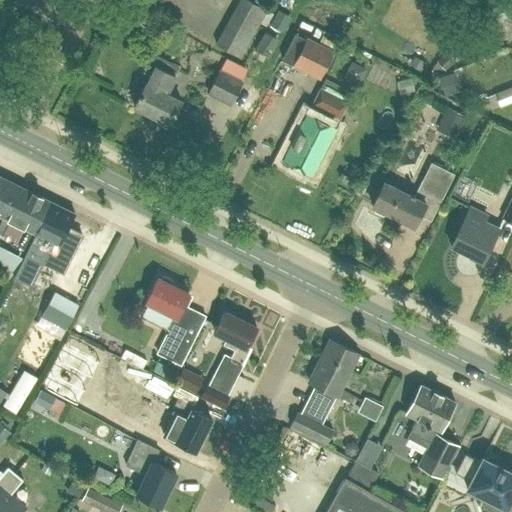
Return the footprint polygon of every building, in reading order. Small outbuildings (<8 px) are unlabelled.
[(239,0),(235,9),(259,22),(266,9),(249,0),(239,0)] [(511,0),(495,6),(500,19),(511,14),(511,0)] [(253,33),(259,22),(235,9),(229,20),(253,33)] [(278,9),(269,24),(280,30),(289,15),(278,9)] [(247,44),(253,33),(229,20),(223,31),(247,44)] [(240,57),(247,44),(223,31),(216,43),(240,57)] [(265,31),(254,49),(266,56),(276,38),(265,31)] [(292,65),(307,73),(321,44),(306,36),(292,65)] [(445,51),(436,61),(445,70),(454,61),(445,51)] [(134,106),(169,124),(181,100),(166,93),(175,76),(154,66),(146,83),(134,106)] [(243,81),(219,69),(207,94),(230,105),(243,81)] [(403,94),(415,91),(411,77),(399,80),(403,94)] [(511,84),(494,91),(497,99),(499,105),(511,100),(511,84)] [(320,88),(312,104),(307,113),(306,113),(282,160),(311,175),(335,128),(333,127),(338,118),(339,118),(347,101),(320,88)] [(447,106),(437,126),(456,136),(466,116),(447,106)] [(430,220),(453,174),(431,162),(415,194),(412,193),(411,195),(383,182),(372,205),(402,220),(408,209),(430,220)] [(0,175),(0,215),(3,217),(0,223),(0,234),(2,235),(9,221),(8,220),(24,188),(0,175)] [(24,188),(8,220),(9,221),(23,227),(28,230),(19,247),(25,250),(28,243),(33,232),(49,200),(24,188)] [(511,197),(503,216),(511,220),(511,197)] [(26,251),(14,275),(30,283),(42,261),(63,272),(81,234),(67,227),(74,213),(49,200),(33,232),(28,243),(25,250),(26,251)] [(482,260),(497,229),(482,221),(485,216),(471,208),(463,223),(462,222),(451,244),(482,260)] [(9,221),(2,235),(16,242),(23,227),(9,221)] [(0,270),(9,274),(19,256),(0,246),(0,270)] [(148,302),(142,316),(169,330),(166,335),(157,353),(180,364),(193,337),(204,315),(182,304),(188,293),(157,277),(146,301),(148,302)] [(65,329),(79,304),(54,291),(40,315),(65,329)] [(227,394),(250,348),(247,346),(256,327),(224,311),(214,331),(227,337),(224,343),(235,349),(231,357),(224,353),(208,385),(206,384),(201,395),(223,407),(229,395),(227,394)] [(336,395),(357,353),(330,339),(308,381),(315,385),(300,413),(297,411),(290,424),(326,442),(332,429),(321,423),(335,395),(336,395)] [(196,393),(203,377),(182,367),(174,383),(196,393)] [(440,429),(454,401),(420,384),(406,412),(417,418),(407,438),(426,448),(425,450),(427,451),(420,465),(442,476),(458,444),(441,436),(444,431),(440,429)] [(34,401),(48,410),(55,398),(41,389),(34,401)] [(364,406),(381,417),(391,401),(374,390),(364,406)] [(195,450),(211,418),(192,408),(194,405),(178,397),(169,414),(173,415),(163,435),(195,450)] [(48,410),(46,413),(57,420),(66,404),(55,398),(48,410)] [(130,407),(124,421),(153,434),(160,420),(130,407)] [(10,432),(0,423),(0,441),(1,442),(10,432)] [(160,505),(175,472),(153,461),(158,449),(137,439),(125,464),(145,474),(136,494),(160,505)] [(351,440),(346,442),(343,447),(345,452),(349,454),(355,453),(357,448),(355,443),(351,440)] [(480,460),(464,453),(455,472),(470,480),(466,488),(481,496),(478,503),(480,510),(484,511),(504,511),(506,508),(511,510),(511,471),(482,456),(480,460)] [(370,485),(377,472),(356,461),(349,474),(370,485)] [(0,490),(15,472),(7,466),(0,474),(0,490)] [(15,472),(0,490),(0,511),(20,511),(25,506),(10,494),(23,479),(15,472)] [(408,511),(345,476),(324,511),(408,511)] [(76,499),(84,488),(73,480),(65,491),(76,499)] [(106,511),(118,511),(122,504),(87,487),(81,500),(106,511)]
